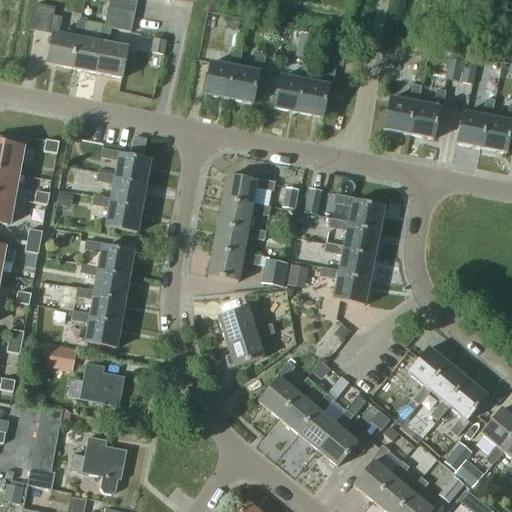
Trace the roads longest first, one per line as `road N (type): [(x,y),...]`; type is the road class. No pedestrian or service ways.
road 1 (residential): [(237,455),(189,390),(172,350),(169,305),(199,134)]
road 2 (residential): [(511,372),(439,312),(418,280),(415,243),(427,177)]
road 3 (residential): [(199,134),(427,177)]
road 4 (residential): [(0,94),(199,134)]
